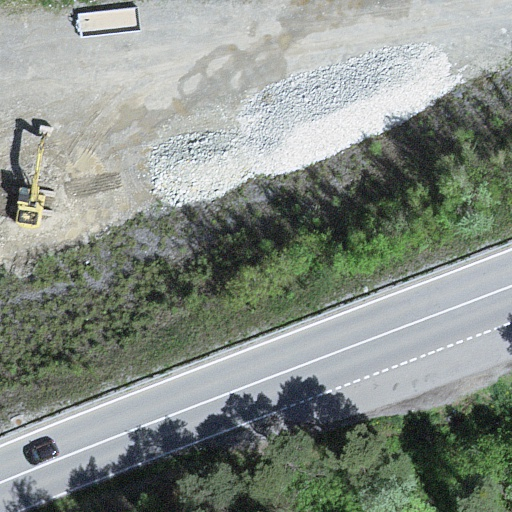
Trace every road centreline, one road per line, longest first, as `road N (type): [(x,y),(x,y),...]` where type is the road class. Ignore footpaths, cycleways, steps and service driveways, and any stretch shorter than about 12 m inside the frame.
road 1 (secondary): [(0,481),(511,285)]
road 2 (motorway): [(0,181),(428,0)]
